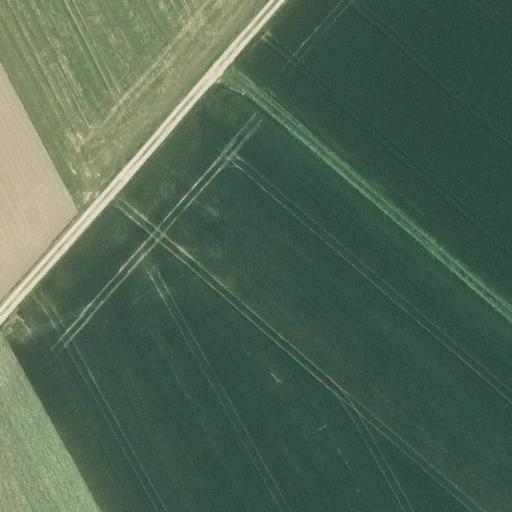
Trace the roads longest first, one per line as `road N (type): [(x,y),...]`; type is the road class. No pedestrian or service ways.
road 1 (track): [(0,316),(280,0)]
road 2 (track): [(511,324),(216,71)]
